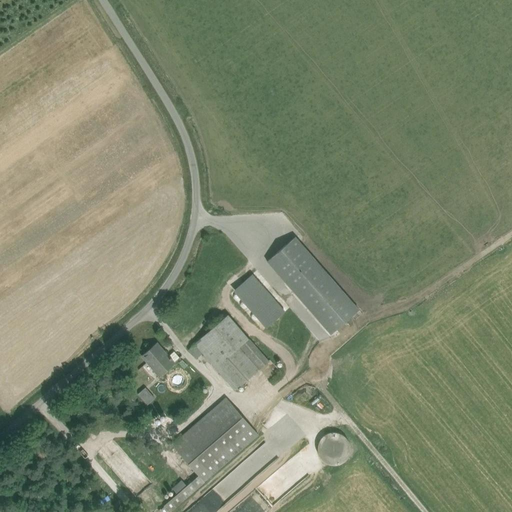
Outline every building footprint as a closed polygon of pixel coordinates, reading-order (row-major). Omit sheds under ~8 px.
[(321,266),(302,244),(295,237),(267,261),(287,283),(292,279),(336,329),(359,310),(321,266)] [(285,311),(253,272),(234,289),(266,327),(285,311)] [(259,369),(240,347),(237,350),(216,325),(194,344),(195,344),(203,353),(215,368),(235,391),(259,369)] [(174,351),(169,356),(157,343),(142,356),(149,364),(159,375),(157,377),(158,377),(180,358),(174,351)] [(155,398),(152,394),(144,401),(147,405),(155,398)] [(171,511),(259,435),(226,397),(171,444),(199,476),(158,511),(171,511)] [(172,488),(177,493),(186,485),(182,480),(172,488)]
